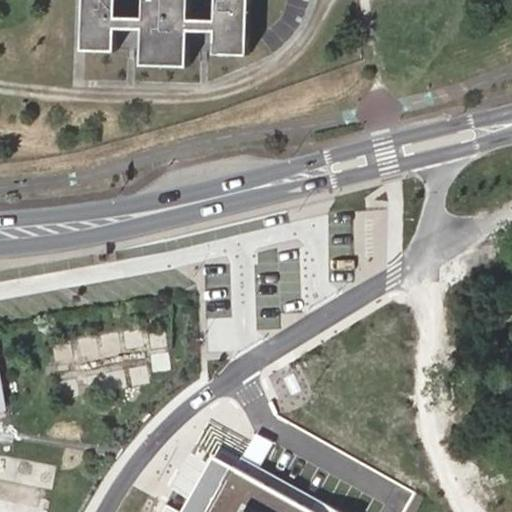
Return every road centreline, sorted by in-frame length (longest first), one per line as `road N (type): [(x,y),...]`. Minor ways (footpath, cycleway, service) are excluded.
road 1 (residential): [(107,511),(175,419),(419,262),(434,234),(451,139)]
road 2 (tertiary): [(451,139),(159,210),(0,232)]
